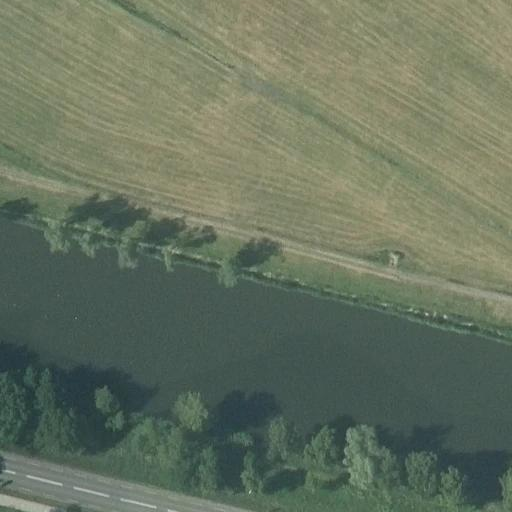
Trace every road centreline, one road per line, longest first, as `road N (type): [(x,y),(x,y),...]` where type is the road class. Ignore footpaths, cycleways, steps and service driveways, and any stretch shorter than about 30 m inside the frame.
road 1 (track): [(0,173),(511,296)]
road 2 (primary): [(178,511),(0,467)]
